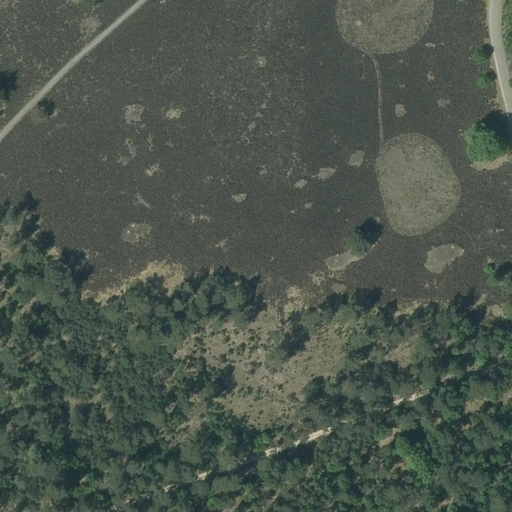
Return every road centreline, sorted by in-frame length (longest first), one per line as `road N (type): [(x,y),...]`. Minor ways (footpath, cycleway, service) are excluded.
road 1 (track): [(92,511),(215,474),(511,357)]
road 2 (unclassified): [(511,119),(496,54),(494,0)]
